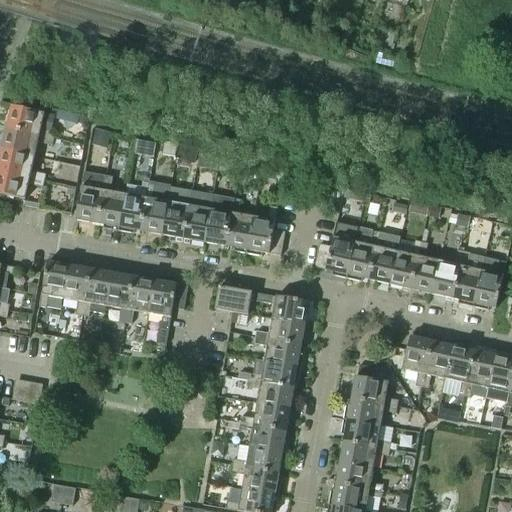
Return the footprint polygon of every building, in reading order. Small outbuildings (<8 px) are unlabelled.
[(51,133),(54,117),(11,108),(7,129),(54,140),(55,134),(51,133)] [(54,140),(7,129),(2,150),(35,158),(38,144),(52,147),(54,140)] [(175,158),(177,145),(164,143),(162,156),(175,158)] [(31,173),(35,158),(2,150),(0,158),(0,172),(44,182),(46,176),(31,173)] [(43,189),(44,182),(0,172),(0,195),(25,201),(29,186),(43,189)] [(76,222),(98,225),(107,178),(84,174),(76,222)] [(125,196),(111,193),(113,179),(107,178),(98,225),(104,226),(103,230),(118,233),(125,196)] [(140,233),(149,185),(142,184),(141,189),(126,186),(125,196),(118,233),(134,235),(135,232),(140,233)] [(162,237),(170,189),(149,185),(140,233),(162,237)] [(186,225),(192,193),(170,189),(162,237),(183,240),(186,225)] [(208,225),(213,197),(192,193),(186,225),(183,240),(204,244),(208,225)] [(226,248),(230,225),(234,200),(213,197),(208,225),(204,244),(226,248)] [(246,255),(253,218),(238,216),(241,201),(234,200),(230,225),(226,248),(232,249),(231,253),(246,255)] [(281,258),(285,234),(273,232),(277,209),(270,208),(267,221),(253,218),(246,255),(262,258),(262,254),(281,258)] [(346,280),(357,230),(343,227),(336,226),(331,248),(319,246),(314,269),(332,273),(331,277),(346,280)] [(368,281),(379,234),(372,233),(357,230),(346,280),(362,284),(363,280),(368,281)] [(368,281),(389,286),(397,253),(382,250),(385,236),(379,234),(368,281)] [(411,291),(421,244),(415,242),(411,257),(397,253),(389,286),(411,291)] [(431,296),(439,263),(424,260),(428,245),(421,244),(411,291),(431,296)] [(452,301),(463,253),(457,252),(454,266),(439,263),(431,296),(452,301)] [(473,309),(484,259),(470,256),(470,255),(463,253),(452,301),(458,302),(458,305),(473,309)] [(495,310),(506,264),(484,259),(473,309),(488,312),(489,309),(495,310)] [(63,300),(70,263),(54,261),(54,264),(47,263),(39,308),(47,309),(49,298),(63,300)] [(82,317),(90,271),(85,270),(85,266),(70,263),(63,300),(78,303),(76,316),(82,317)] [(0,289),(6,290),(8,276),(14,276),(15,269),(0,266),(0,289)] [(106,308),(112,275),(90,271),(82,317),(89,318),(90,313),(105,316),(106,308)] [(125,325),(133,278),(112,275),(106,308),(121,311),(118,323),(125,325)] [(149,316),(155,279),(139,276),(139,280),(133,278),(125,325),(131,326),(134,313),(149,316)] [(184,312),(187,295),(188,288),(170,285),(170,281),(155,279),(149,316),(163,318),(161,330),(159,344),(166,345),(172,310),(184,312)] [(262,304),(264,296),(219,288),(215,311),(248,317),(250,302),(262,304)] [(0,304),(0,289),(6,291),(6,290),(0,289),(0,311),(8,313),(9,306),(0,304)] [(305,326),(309,304),(264,296),(262,304),(274,306),(272,320),(305,326)] [(0,317),(7,319),(8,313),(0,311),(0,317)] [(301,347),(305,326),(272,320),(269,335),(256,333),(255,339),(301,347)] [(421,389),(432,343),(410,338),(402,371),(418,375),(415,387),(421,389)] [(301,369),(304,354),(300,353),(301,347),(255,339),(254,346),(267,348),(264,363),(301,369)] [(445,381),(454,344),(438,341),(438,345),(432,343),(421,389),(428,390),(431,378),(445,381)] [(464,398),(474,353),(468,351),(469,348),(454,344),(445,381),(460,384),(457,397),(464,398)] [(487,390),(495,357),(474,353),(464,398),(470,400),(473,387),(487,390)] [(505,408),(506,408),(511,383),(511,361),(495,357),(487,390),(485,400),(506,405),(505,408)] [(298,385),(301,369),(264,363),(262,378),(249,375),(248,381),(294,390),(295,384),(298,385)] [(385,400),(388,384),(355,378),(351,402),(397,409),(398,402),(385,400)] [(290,411),(294,390),(248,381),(246,388),(259,391),(257,405),(290,411)] [(0,406),(8,408),(10,401),(0,399),(0,406)] [(380,428),(383,413),(396,415),(397,409),(351,402),(350,406),(346,406),(344,421),(380,428)] [(286,434),(290,411),(257,405),(254,420),(241,418),(240,425),(286,434)] [(503,419),(493,418),(491,429),(500,431),(503,419)] [(378,442),(380,428),(344,421),(341,437),(344,437),(343,443),(389,451),(390,445),(378,442)] [(282,454),(286,434),(240,425),(239,431),(252,433),(249,448),(282,454)] [(373,470),(375,455),(388,458),(389,451),(343,443),(340,464),(373,470)] [(278,476),(282,454),(249,448),(246,463),(233,461),(232,468),(278,476)] [(370,485),(373,470),(340,464),(336,484),(382,494),(383,487),(370,485)] [(278,497),(281,482),(277,481),(278,476),(232,468),(231,474),(244,476),(241,491),(278,497)] [(360,511),(365,511),(368,498),(381,500),(382,494),(336,484),(335,491),(331,491),(328,507),(360,511)] [(72,508),(76,490),(54,487),(51,504),(72,508)] [(275,511),(278,497),(241,491),(239,506),(227,503),(226,511),(232,511),(275,511)] [(137,511),(139,502),(118,498),(115,511),(137,511)]
